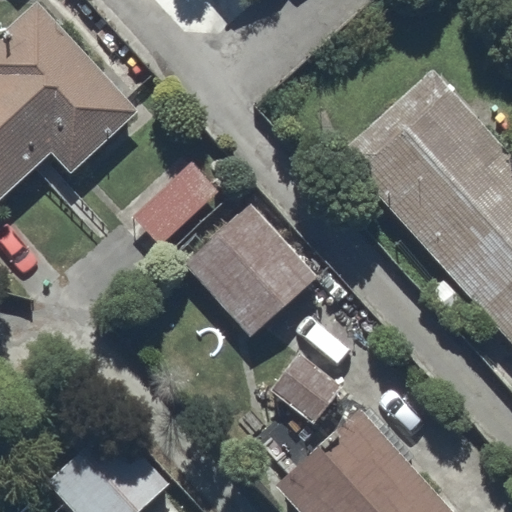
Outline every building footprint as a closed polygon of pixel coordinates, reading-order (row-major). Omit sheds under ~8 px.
[(0,208),(50,165),(66,184),(137,121),(37,7),(0,39),(0,208)] [(511,161),(431,73),(334,161),(443,281),(424,299),(448,326),(468,309),(511,358),(511,161)] [(191,165),(130,221),(159,253),(220,198),(191,165)] [(251,207),(180,270),(248,346),(319,282),(251,207)] [(294,356),(263,396),(310,432),(341,392),(294,356)] [(275,494),(290,511),(446,511),(361,417),(275,494)] [(109,427),(43,489),(64,511),(146,511),(169,491),(109,427)]
